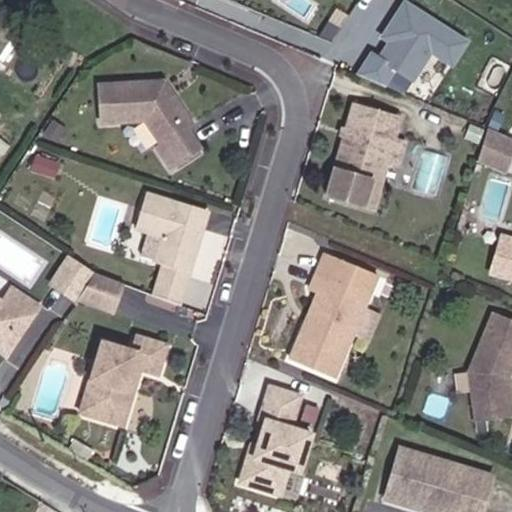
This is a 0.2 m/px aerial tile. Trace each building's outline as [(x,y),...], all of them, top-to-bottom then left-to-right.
[(448,83),(462,52),(485,62),(496,37),(433,8),(419,39),(427,43),(416,68),(408,64),(397,86),(419,95),(428,74),(448,83)] [(199,124),(177,90),(173,93),(169,87),(163,79),(103,81),(104,120),(152,118),(167,141),(163,144),(177,165),(207,146),(194,126),(199,124)] [(173,84),(169,87),(173,93),(177,90),(173,84)] [(411,107),(362,92),(336,190),(383,203),(388,184),(380,169),(385,155),(398,151),(404,132),(411,107)] [(509,152),(511,144),(511,134),(489,124),(484,141),(509,152)] [(418,135),(404,132),(398,151),(385,155),(380,169),(393,173),(397,155),(412,159),(418,135)] [(503,166),(509,152),(484,141),(479,156),(503,166)] [(36,169),(60,179),(66,165),(42,155),(36,169)] [(218,211),(156,190),(142,226),(158,231),(150,254),(163,259),(198,271),(204,253),(203,245),(204,242),(208,239),(218,211)] [(511,230),(507,229),(501,249),(511,252),(511,230)] [(290,351),(330,367),(353,312),(364,284),(372,266),(327,247),(313,279),(324,284),(312,312),(306,310),(290,351)] [(511,252),(501,249),(496,266),(511,270),(511,252)] [(88,295),(92,289),(103,270),(77,253),(59,282),(86,299),(88,295)] [(92,289),(120,300),(127,279),(103,270),(92,289)] [(380,290),(364,284),(353,312),(369,318),(380,290)] [(47,307),(9,286),(0,299),(0,298),(0,345),(0,346),(16,342),(29,320),(36,324),(47,307)] [(117,306),(120,300),(92,289),(88,295),(117,306)] [(511,411),(511,380),(510,369),(511,365),(511,310),(495,304),(471,363),(479,425),(489,424),(487,415),(511,411)] [(11,361),(36,324),(29,320),(16,342),(0,346),(11,361)] [(146,376),(141,375),(144,365),(149,367),(164,372),(174,342),(145,332),(140,348),(109,338),(93,394),(111,399),(105,417),(133,425),(146,376)] [(141,375),(146,376),(149,367),(144,365),(141,375)] [(291,465),(301,468),(315,430),(293,422),(302,392),(272,381),(260,414),(267,417),(255,452),(250,450),(240,477),(282,492),(291,465)] [(87,413),(105,417),(111,399),(93,394),(87,413)] [(455,511),(479,511),(493,468),(400,440),(383,491),(404,497),(408,488),(411,499),(419,501),(425,499),(427,493),(455,502),(452,511),(455,511)] [(452,511),(455,502),(427,493),(425,499),(419,501),(452,511)]
